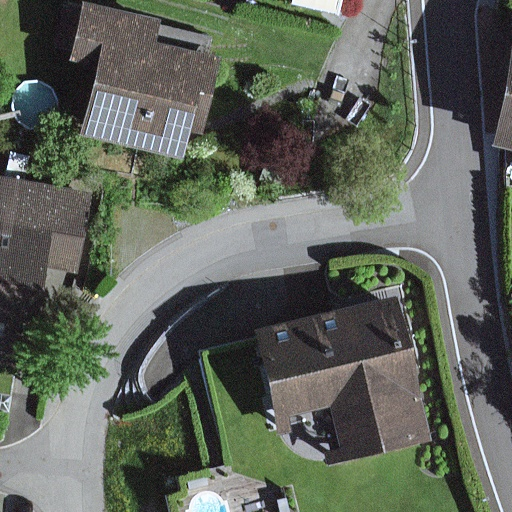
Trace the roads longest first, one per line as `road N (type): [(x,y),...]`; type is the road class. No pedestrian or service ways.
road 1 (residential): [(463,222),(253,264),(163,312),(106,379),(108,511)]
road 2 (residential): [(511,468),(463,222)]
road 3 (residential): [(463,222),(444,0)]
